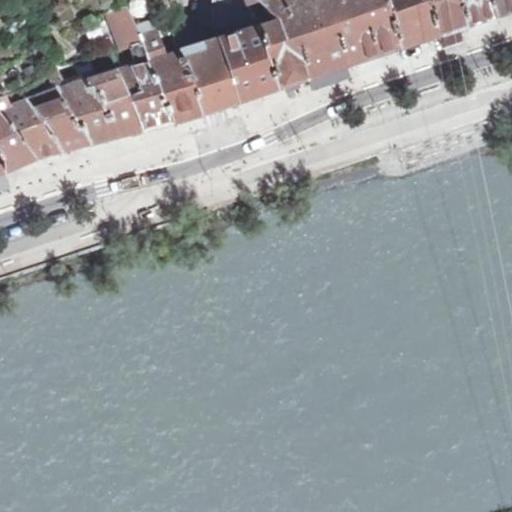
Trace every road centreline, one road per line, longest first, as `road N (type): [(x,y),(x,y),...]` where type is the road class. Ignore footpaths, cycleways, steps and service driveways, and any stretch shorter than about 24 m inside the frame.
road 1 (secondary): [(511,49),(362,97),(228,155)]
road 2 (secondary): [(228,155),(0,224)]
road 3 (residential): [(228,155),(184,18),(192,0)]
